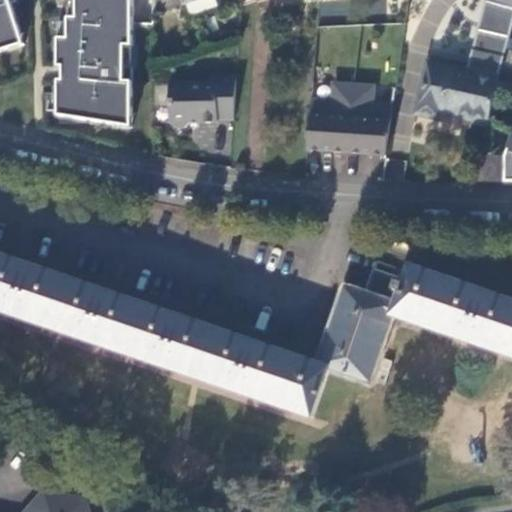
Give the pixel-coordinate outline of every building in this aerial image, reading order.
[(0,0),(0,49),(23,42),(9,3),(14,1),(13,0),(0,0)] [(96,123),(134,129),(135,85),(136,25),(152,25),(152,14),(151,0),(64,0),(64,11),(64,18),(56,18),(54,66),(54,67),(59,67),(59,74),(59,81),(54,81),(54,82),(54,116),(96,123)] [(197,0),(151,0),(152,14),(197,0)] [(511,31),(511,0),(485,0),(474,53),(504,60),(507,48),(511,31)] [(504,60),(474,53),(470,74),(500,81),(504,60)] [(490,126),(500,81),(470,74),(429,65),(418,115),(440,121),(441,116),(490,126)] [(215,122),(231,124),(235,77),(216,76),(215,84),(170,84),(167,124),(171,128),(182,129),(190,124),(215,125),(215,122)] [(335,101),(313,99),(309,149),(349,152),(357,85),(336,83),(335,101)] [(377,87),(357,85),(349,152),(388,156),(396,107),(375,104),(377,87)] [(511,144),(504,158),(503,183),(511,182),(511,144)] [(486,158),(480,183),(503,183),(504,158),(486,158)] [(0,309),(315,417),(332,369),(372,383),(396,315),(511,354),(511,301),(413,267),(408,278),(378,268),(368,297),(345,290),(320,364),(0,254),(0,309)] [(90,511),(86,501),(43,493),(26,511),(90,511)]
